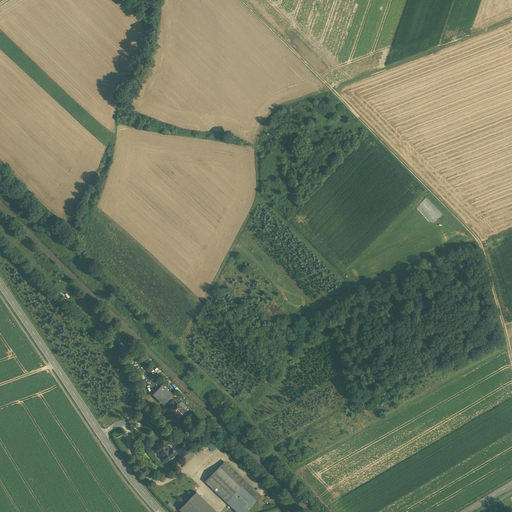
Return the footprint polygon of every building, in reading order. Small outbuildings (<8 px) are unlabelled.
[(143,359),(138,362),(140,367),(152,362),(149,356),(142,358),(143,359)] [(162,386),(160,388),(170,398),(173,396),(162,386)] [(170,398),(160,388),(155,393),(165,403),(166,402),(170,398)] [(165,403),(155,393),(153,395),(163,406),(166,402),(165,403)] [(185,411),(174,400),(169,405),(172,407),(169,409),(178,418),(185,411)] [(132,428),(138,431),(142,425),(138,422),(137,423),(135,421),(132,427),(132,428)] [(166,447),(163,442),(161,444),(161,443),(159,443),(157,445),(157,446),(155,448),(155,449),(157,452),(159,453),(162,457),(162,458),(165,462),(176,454),(176,453),(178,452),(176,450),(175,452),(173,449),(169,452),(166,447)] [(184,444),(176,450),(178,452),(182,457),(190,451),(184,444)] [(225,462),(220,467),(257,501),(261,496),(225,462)] [(246,511),(257,501),(220,467),(206,482),(237,511),(246,511)] [(217,511),(196,492),(179,510),(180,511),(217,511)] [(174,511),(176,508),(169,501),(166,504),(174,511)]
